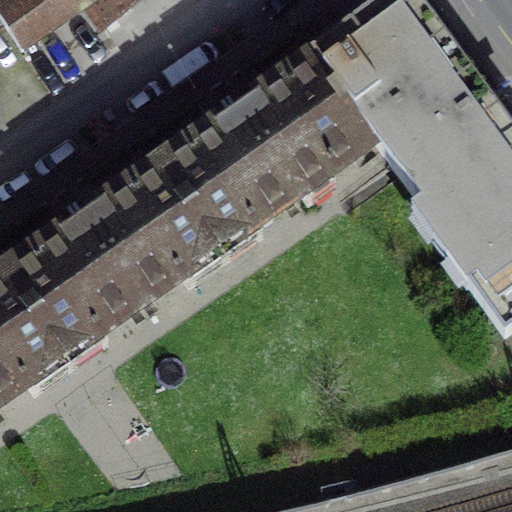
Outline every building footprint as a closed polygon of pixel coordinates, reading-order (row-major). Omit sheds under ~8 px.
[(87,5),(103,26),(141,0),(0,0),(0,18),(22,51),(87,5)] [(511,136),(473,84),(412,0),(391,0),(314,58),(317,62),(375,143),(475,285),(467,289),(504,340),(511,336),(511,136)] [(317,62),(237,117),(295,199),(375,143),(317,62)] [(237,117),(159,171),(224,264),(260,239),(252,228),(295,199),(237,117)] [(159,171),(82,224),(140,307),(181,279),(188,289),(224,264),(159,171)] [(82,224),(5,278),(69,372),(106,346),(99,336),(140,307),(82,224)] [(0,403),(26,386),(34,396),(69,372),(5,278),(0,281),(0,403)]
